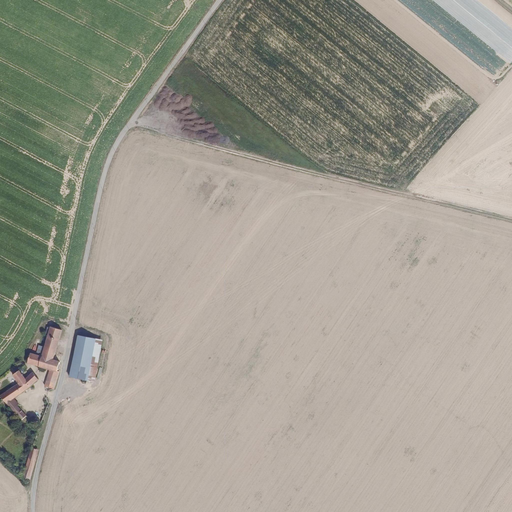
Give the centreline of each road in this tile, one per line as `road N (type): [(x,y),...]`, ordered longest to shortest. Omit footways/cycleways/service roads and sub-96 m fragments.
road 1 (unclassified): [(30,511),(100,178),(125,128),(219,0)]
road 2 (track): [(511,224),(125,128)]
road 3 (track): [(377,192),(466,98),(511,85)]
